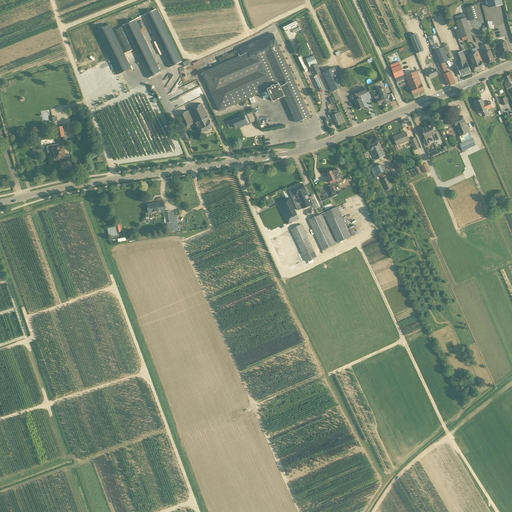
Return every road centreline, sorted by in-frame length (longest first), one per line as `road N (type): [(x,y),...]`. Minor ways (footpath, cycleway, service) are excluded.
road 1 (tertiary): [(0,203),(301,151),(511,64)]
road 2 (unknown): [(404,110),(353,0)]
